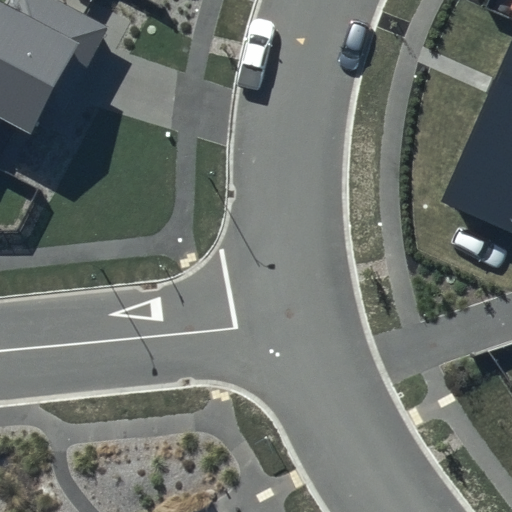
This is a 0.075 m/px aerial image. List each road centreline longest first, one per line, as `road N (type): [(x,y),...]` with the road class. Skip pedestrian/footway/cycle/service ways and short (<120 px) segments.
road 1 (residential): [(322,0),(292,126),(291,209),(304,319)]
road 2 (residential): [(0,350),(304,319)]
road 3 (residential): [(304,319),(356,446),(394,511)]
